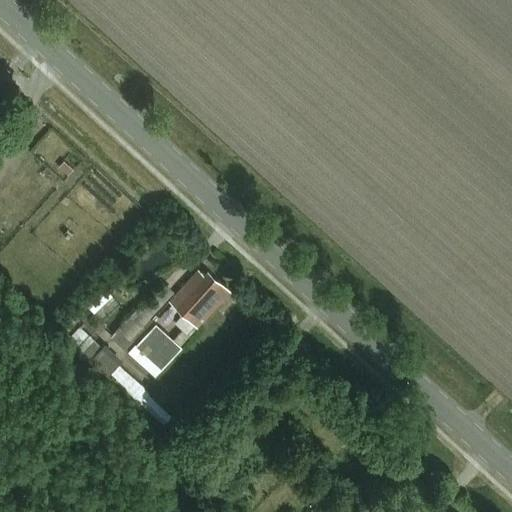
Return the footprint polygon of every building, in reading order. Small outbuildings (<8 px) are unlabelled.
[(207,271),(203,275),(198,270),(169,301),(196,326),(229,290),(207,271)] [(107,291),(101,284),(83,301),(90,308),(107,291)] [(152,319),(136,306),(110,335),(125,349),(152,319)] [(152,324),(132,346),(158,370),(179,347),(177,346),(194,327),(179,314),(171,324),(178,330),(170,340),(152,324)] [(120,359),(103,343),(89,358),(106,374),(120,359)]
